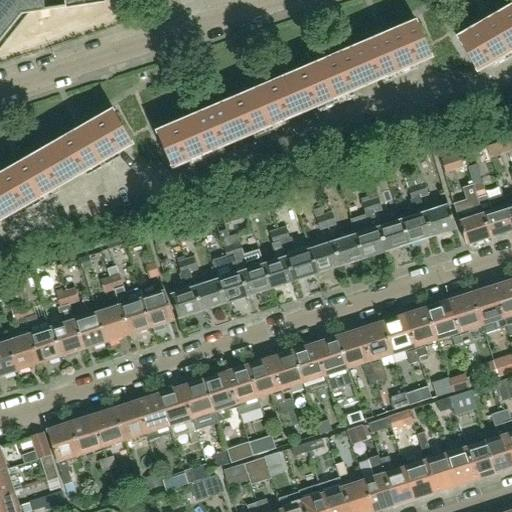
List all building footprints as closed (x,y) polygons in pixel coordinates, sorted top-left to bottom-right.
[(0,0),(0,43),(22,15),(106,3),(105,0),(0,0)] [(476,72),(511,51),(511,8),(492,20),(493,21),(489,23),(485,26),(484,25),(458,40),(476,72)] [(365,86),(431,58),(427,51),(416,24),(387,36),(388,37),(384,39),(379,41),(379,40),(351,52),(365,86)] [(301,114),(365,86),(351,52),(322,64),(323,65),(320,67),(315,68),(315,67),(287,79),(301,114)] [(259,91),(259,92),(256,94),(251,96),(250,94),(222,106),(237,141),(301,114),(287,79),(259,91)] [(171,169),(237,141),(222,106),(194,118),(194,120),(191,121),(186,123),(186,122),(157,134),(171,169)] [(69,180),(131,145),(128,140),(113,113),(85,128),(86,129),(82,131),(78,134),(77,133),(51,148),(69,180)] [(511,149),(509,140),(500,142),(504,154),(511,150),(511,149)] [(0,198),(9,215),(69,180),(51,148),(25,163),(25,164),(22,166),(18,168),(17,167),(0,176),(0,198)] [(511,166),(509,167),(511,177),(511,194),(501,198),(511,231),(511,166)] [(511,232),(511,231),(501,198),(490,201),(488,196),(486,196),(483,185),(479,173),(471,175),(475,188),(473,188),(477,201),(480,212),(489,240),(511,232)] [(421,175),(412,178),(419,199),(428,196),(421,175)] [(423,211),(419,199),(412,178),(405,180),(408,189),(406,189),(413,214),(400,218),(409,246),(432,239),(423,211)] [(0,219),(9,215),(0,198),(0,219)] [(381,211),(377,199),(369,201),(373,214),(381,211)] [(322,208),(320,208),(326,229),(335,226),(327,200),(320,202),(322,208)] [(377,225),(373,214),(369,201),(361,204),(365,216),(350,221),(354,233),(363,261),(386,253),(377,225)] [(455,231),(446,203),(423,211),(432,239),(455,231)] [(318,231),(326,229),(320,208),(312,211),(318,231)] [(489,240),(480,212),(457,220),(460,229),(466,247),(489,240)] [(409,246),(400,218),(377,225),(386,253),(409,246)] [(317,276),(308,248),(296,252),(292,238),(289,239),(286,228),(277,231),(294,283),(317,276)] [(178,240),(174,229),(152,236),(155,247),(178,240)] [(294,283),(277,231),(268,233),(276,258),(262,263),(271,290),(294,283)] [(354,233),(331,241),(340,268),(363,261),(354,233)] [(237,235),(228,238),(235,257),(243,255),(237,235)] [(227,259),(235,257),(228,238),(221,240),(227,259)] [(340,268),(331,241),(308,248),(317,276),(340,268)] [(90,257),(80,260),(82,269),(93,266),(90,257)] [(196,270),(192,257),(185,260),(189,273),(196,270)] [(193,285),(189,273),(185,260),(176,263),(183,288),(169,292),(178,320),(202,312),(193,285)] [(158,276),(154,262),(143,266),(147,279),(158,276)] [(271,290),(262,263),(248,267),(247,262),(237,265),(248,298),(271,290)] [(248,298),(237,265),(230,268),(231,272),(216,277),(225,305),(248,298)] [(127,287),(122,289),(118,276),(109,279),(113,291),(115,291),(116,295),(115,295),(120,307),(118,307),(128,336),(150,329),(141,300),(130,304),(129,299),(130,298),(127,287)] [(225,305),(216,277),(193,285),(202,312),(225,305)] [(113,291),(109,279),(100,281),(104,294),(113,291)] [(511,282),(494,289),(507,328),(506,328),(509,337),(511,336),(511,282)] [(507,328),(494,289),(472,296),(482,327),(484,335),(506,328),(507,328)] [(79,302),(75,290),(64,293),(69,306),(79,302)] [(60,358),(83,350),(74,322),(69,306),(64,293),(56,296),(60,309),(58,309),(63,325),(51,329),(60,358)] [(173,321),(164,293),(141,300),(150,329),(173,321)] [(482,327),(472,296),(449,303),(459,334),(460,334),(482,327)] [(459,334),(449,303),(427,310),(437,341),(452,336),(455,346),(463,344),(460,334),(459,334)] [(28,305),(19,308),(24,320),(32,318),(28,305)] [(128,336),(118,307),(96,315),(105,343),(128,336)] [(13,324),(24,320),(19,308),(9,311),(13,324)] [(437,341),(427,310),(424,311),(424,310),(405,317),(418,358),(428,355),(424,345),(437,341)] [(105,343),(96,315),(74,322),(83,350),(105,343)] [(24,320),(29,336),(38,365),(60,358),(51,329),(48,319),(38,323),(36,317),(32,318),(24,320)] [(418,358),(405,317),(384,323),(385,324),(382,325),(392,355),(405,351),(410,365),(419,362),(418,358)] [(392,355),(382,325),(360,332),(376,382),(376,381),(387,378),(380,359),(392,355)] [(376,382),(360,332),(338,339),(348,370),(362,365),(366,380),(368,379),(370,386),(377,384),(376,381),(376,382)] [(38,365),(29,336),(17,340),(16,336),(7,339),(9,342),(6,343),(16,372),(38,365)] [(330,387),(331,391),(352,384),(348,370),(338,339),(315,346),(325,377),(329,387),(330,387)] [(0,377),(16,372),(6,343),(0,345),(0,377)] [(325,377),(315,346),(293,353),(303,384),(304,383),(307,393),(329,387),(325,377)] [(303,384),(293,353),(290,354),(271,360),(281,391),(282,391),(303,384)] [(497,374),(492,359),(482,363),(487,377),(497,374)] [(288,414),(281,391),(271,360),(250,366),(251,367),(248,368),(258,398),(269,394),(273,405),(277,404),(281,416),(288,414)] [(258,398),(248,368),(226,375),(236,405),(258,398)] [(236,405),(226,375),(204,382),(214,412),(217,424),(231,419),(228,408),(236,405)] [(468,375),(450,381),(454,392),(472,387),(468,375)] [(432,383),(437,398),(452,393),(447,379),(432,383)] [(511,381),(511,379),(497,384),(502,397),(511,393),(511,381)] [(214,412),(204,382),(181,389),(191,420),(214,412)] [(191,420),(181,389),(159,396),(169,427),(191,420)] [(285,401),(282,391),(281,391),(288,414),(292,425),(299,423),(292,399),(285,401)] [(405,392),(404,393),(409,406),(425,401),(422,392),(406,397),(405,392)] [(396,411),(409,406),(404,393),(391,397),(396,411)] [(169,427),(159,396),(156,397),(137,403),(147,434),(149,441),(171,434),(169,427)] [(147,434),(137,403),(116,409),(117,410),(114,410),(124,441),(147,434)] [(124,441),(114,410),(92,418),(102,448),(124,441)] [(511,425),(507,411),(499,413),(503,425),(506,437),(511,453),(511,425)] [(361,412),(346,417),(349,426),(363,421),(361,412)] [(503,425),(499,413),(490,416),(494,428),(503,425)] [(102,448),(92,418),(70,425),(80,456),(102,448)] [(371,434),(391,427),(388,418),(368,425),(371,434)] [(321,434),(332,430),(329,420),(317,424),(321,434)] [(466,424),(458,426),(462,438),(470,436),(466,424)] [(80,456),(70,425),(47,432),(67,496),(76,493),(69,472),(70,471),(66,460),(80,456)] [(454,441),(462,438),(458,426),(450,429),(454,441)] [(369,436),(366,427),(362,428),(361,427),(347,431),(351,443),(365,439),(365,438),(369,436)] [(203,429),(195,431),(199,443),(206,440),(203,429)] [(191,445),(199,443),(195,431),(188,434),(191,445)] [(413,454),(421,451),(416,435),(415,431),(407,434),(413,454)] [(28,463),(41,459),(50,456),(51,456),(44,433),(43,434),(43,433),(41,434),(32,437),(30,437),(34,452),(21,457),(23,465),(28,463)] [(416,435),(421,451),(429,449),(424,433),(416,435)] [(511,469),(511,453),(506,437),(486,443),(496,474),(499,473),(511,469)] [(259,440),(248,443),(252,457),(264,453),(259,440)] [(322,440),(306,444),(308,453),(324,448),(322,440)] [(230,464),(252,457),(248,443),(226,451),(230,464)] [(496,474),(486,443),(466,449),(476,480),(496,474)] [(308,453),(306,444),(292,449),(294,457),(308,453)] [(476,480),(466,449),(445,456),(455,487),(476,480)] [(225,451),(213,455),(217,467),(229,463),(225,451)] [(264,458),(267,466),(283,461),(279,452),(264,456),(264,458)] [(50,456),(41,459),(48,482),(59,479),(51,456),(50,456)] [(379,511),(394,507),(379,461),(379,460),(378,456),(369,460),(375,479),(363,482),(372,511),(379,511)] [(455,487),(445,456),(425,463),(434,493),(455,487)] [(414,500),(404,469),(393,473),(388,457),(379,460),(379,461),(394,507),(412,501),(414,500)] [(116,469),(113,458),(106,460),(109,472),(116,469)] [(264,458),(244,465),(249,481),(251,486),(271,479),(267,466),(264,458)] [(109,472),(106,460),(98,462),(102,474),(109,472)] [(347,475),(343,463),(335,466),(339,478),(340,477),(347,475)] [(434,493),(425,463),(404,469),(414,500),(434,493)] [(249,481),(244,465),(224,471),(226,480),(227,480),(229,487),(249,481)] [(0,497),(12,493),(22,490),(15,467),(5,471),(0,472),(0,497)] [(198,467),(184,472),(188,485),(202,480),(198,467)] [(162,485),(157,469),(144,473),(149,490),(162,485)] [(167,478),(170,487),(185,483),(182,474),(167,478)] [(222,494),(216,476),(203,480),(203,481),(191,485),(196,502),(222,494)] [(349,511),(341,485),(342,485),(340,477),(339,478),(319,484),(320,485),(321,490),(323,495),(322,495),(327,511),(349,511)] [(372,511),(363,482),(353,486),(352,482),(342,485),(341,485),(349,511),(372,511)] [(327,511),(322,495),(323,495),(321,490),(320,485),(299,492),(297,493),(303,511),(327,511)] [(62,491),(48,496),(51,506),(65,501),(62,491)] [(18,511),(17,508),(12,493),(0,497),(0,511),(18,511)] [(303,511),(297,493),(278,499),(282,511),(281,511),(303,511)] [(281,511),(282,511),(279,511),(270,511),(268,511),(265,501),(256,504),(259,511),(281,511)]
